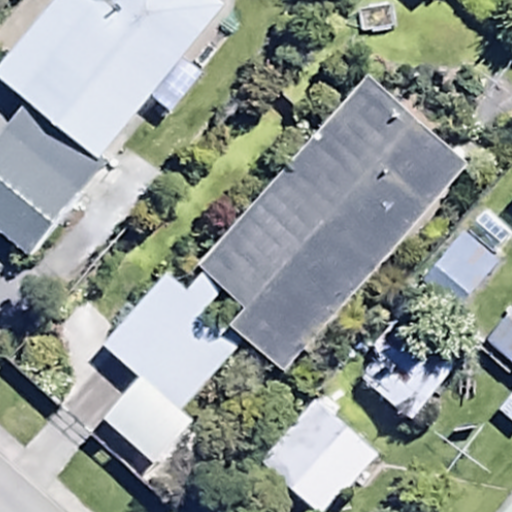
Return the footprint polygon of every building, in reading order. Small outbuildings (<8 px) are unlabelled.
[(62,0),(0,76),(0,85),(101,168),(163,92),(181,107),(201,83),(182,67),(225,15),(206,0),(62,0)] [(441,11),(427,0),(382,0),(375,10),(415,42),(441,11)] [(283,377),(464,175),(467,172),(369,85),(202,272),(187,259),(101,355),(178,423),(247,345),(283,377)] [(99,175),(26,120),(0,153),(0,241),(31,265),(99,175)] [(459,305),(507,260),(482,233),(434,278),(459,305)] [(511,310),(481,346),(511,373),(511,394),(493,415),(511,432),(511,310)] [(410,426),(460,368),(398,314),(348,373),(410,426)] [(306,511),(334,511),(379,464),(314,405),(257,466),(306,511)]
